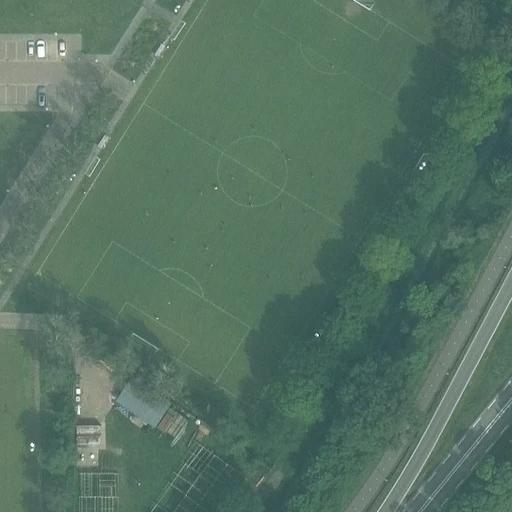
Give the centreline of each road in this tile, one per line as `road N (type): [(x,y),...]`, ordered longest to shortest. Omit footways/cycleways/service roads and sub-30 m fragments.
road 1 (secondary): [(511,281),(385,511)]
road 2 (secondary): [(421,511),(511,400)]
